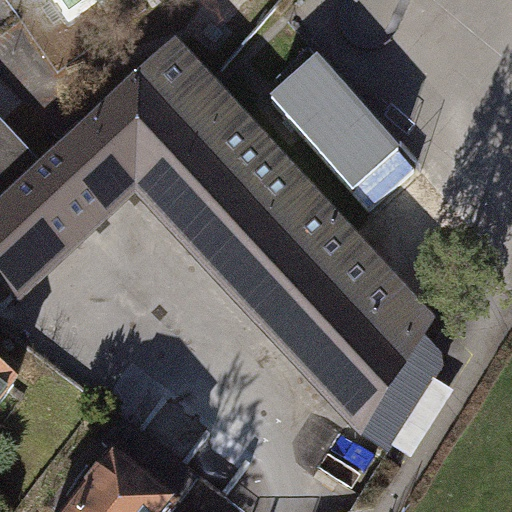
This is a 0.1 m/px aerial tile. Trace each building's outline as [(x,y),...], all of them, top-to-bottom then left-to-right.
[(53,0),(67,19),(91,0),(53,0)] [(172,41),(0,203),(0,273),(24,301),(134,200),(358,441),(363,436),(388,456),(449,360),(427,339),(436,319),(172,41)] [(315,55),(267,99),(367,213),(416,174),(315,55)] [(0,120),(0,189),(36,159),(0,120)] [(0,354),(0,417),(31,377),(0,354)] [(125,451),(73,511),(180,511),(188,503),(125,451)]
